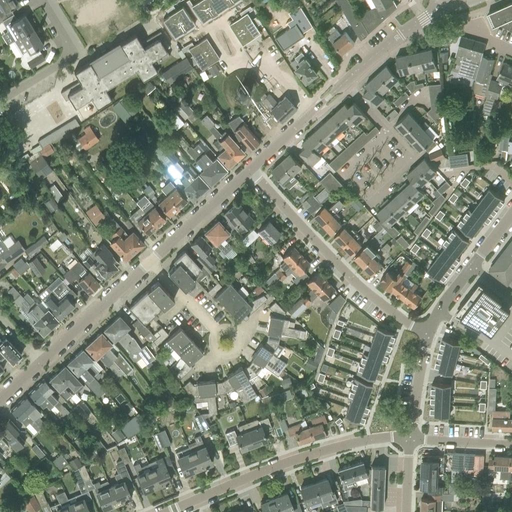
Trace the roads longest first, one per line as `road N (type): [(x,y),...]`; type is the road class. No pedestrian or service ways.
road 1 (residential): [(426,332),(366,292),(249,170)]
road 2 (residential): [(175,511),(367,440)]
road 3 (residential): [(40,363),(148,262)]
road 4 (residential): [(216,28),(231,53),(256,46),(310,114)]
road 5 (residential): [(41,0),(67,53),(0,101)]
road 6 (residential): [(148,262),(249,170)]
road 7 (residential): [(343,84),(443,2)]
road 8 (residential): [(343,84),(389,133),(345,172)]
